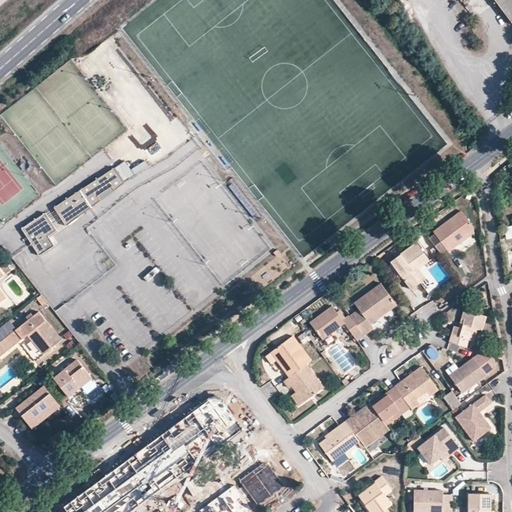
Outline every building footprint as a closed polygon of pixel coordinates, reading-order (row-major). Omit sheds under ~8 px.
[(511,0),(494,0),(511,23),(511,0)] [(151,156),(160,150),(156,143),(147,149),(151,156)] [(118,186),(120,189),(131,182),(120,165),(59,205),(71,222),(107,198),(104,194),(118,186)] [(107,198),(120,189),(118,186),(104,194),(107,198)] [(474,226),(462,210),(434,231),(449,251),(474,232),(474,226)] [(44,224),(40,217),(23,228),(27,235),(24,237),(28,244),(31,242),(37,251),(34,253),(37,257),(51,248),(45,238),(56,230),(49,220),(44,224)] [(404,236),(398,241),(401,246),(410,239),(407,234),(404,236)] [(410,289),(420,282),(411,270),(427,258),(416,242),(390,262),(410,289)] [(429,261),(427,258),(411,270),(420,282),(426,277),(419,268),(429,261)] [(358,309),(349,315),(364,335),(373,329),(370,324),(397,305),(380,282),(354,302),(358,309)] [(48,302),(41,294),(36,298),(43,307),(48,302)] [(364,335),(349,315),(342,320),(332,305),(310,322),(322,339),(345,323),(357,340),(364,335)] [(454,326),(449,343),(466,348),(469,340),(474,341),(478,329),(483,330),(486,316),(464,309),(459,327),(454,326)] [(62,339),(39,310),(0,341),(0,355),(27,335),(43,354),(62,339)] [(270,352),(289,377),(307,363),(312,360),(293,335),(270,352)] [(480,352),(473,357),(486,375),(495,368),(492,356),(480,352)] [(486,375),(473,357),(449,375),(462,393),(486,375)] [(94,380),(77,360),(54,378),(68,396),(79,387),(82,391),(94,380)] [(289,377),(283,381),(288,388),(292,386),(296,392),(303,402),(324,386),(307,363),(289,377)] [(421,366),(395,386),(410,407),(412,409),(419,403),(417,399),(426,392),(429,395),(438,389),(421,366)] [(137,381),(130,373),(126,377),(132,385),(137,381)] [(60,406),(44,385),(15,408),(32,428),(60,406)] [(410,407),(395,386),(370,404),(387,425),(410,407)] [(461,403),(452,391),(444,397),(452,410),(461,403)] [(303,402),(296,392),(291,395),(299,406),(303,402)] [(492,401),(486,394),(456,416),(474,440),(492,427),(479,411),(492,401)] [(210,399),(64,505),(68,511),(128,511),(242,429),(223,401),(217,398),(210,399)] [(366,447),(390,429),(387,425),(370,404),(369,402),(345,420),(360,439),(366,447)] [(331,460),(360,439),(345,420),(324,436),(326,438),(319,443),(331,460)] [(432,464),(441,457),(447,452),(449,454),(450,455),(460,447),(446,428),(419,447),(432,464)] [(265,462),(240,480),(258,505),(283,486),(265,462)] [(392,490),(381,476),(375,480),(376,482),(357,495),(370,511),(390,511),(387,507),(392,504),(386,495),(392,490)] [(249,511),(252,510),(234,485),(200,510),(201,511),(249,511)] [(452,511),(453,495),(443,494),(443,491),(414,489),(413,511),(452,511)] [(490,511),(491,494),(468,493),(467,511),(490,511)]
